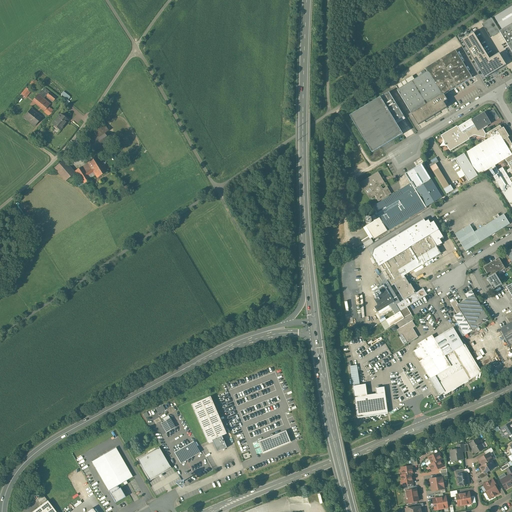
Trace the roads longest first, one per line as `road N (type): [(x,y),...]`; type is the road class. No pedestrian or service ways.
road 1 (primary): [(1,511),(9,481),(42,447),(233,343),(275,329)]
road 2 (secondary): [(211,511),(511,387)]
road 3 (primary): [(306,0),(309,273)]
road 4 (unclassified): [(135,46),(57,158),(0,209)]
road 5 (primary): [(314,323),(351,511)]
road 6 (unclassified): [(135,46),(216,189)]
road 7 (unclassified): [(328,113),(216,189)]
